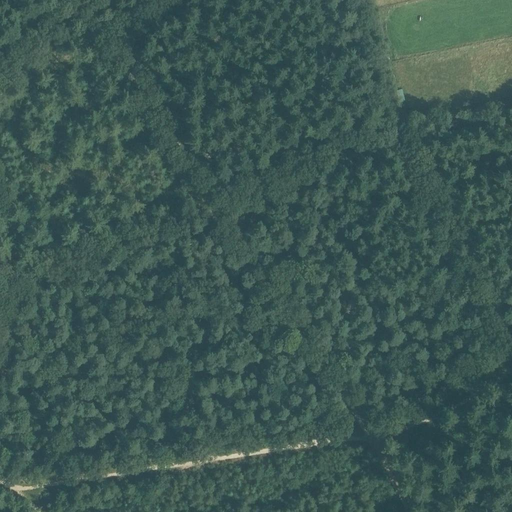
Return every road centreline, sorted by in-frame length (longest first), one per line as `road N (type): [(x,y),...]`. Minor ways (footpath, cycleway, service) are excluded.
road 1 (track): [(369,438),(82,0)]
road 2 (track): [(15,490),(369,438)]
road 3 (track): [(503,374),(437,208),(394,126)]
road 4 (track): [(369,438),(443,413),(511,367)]
